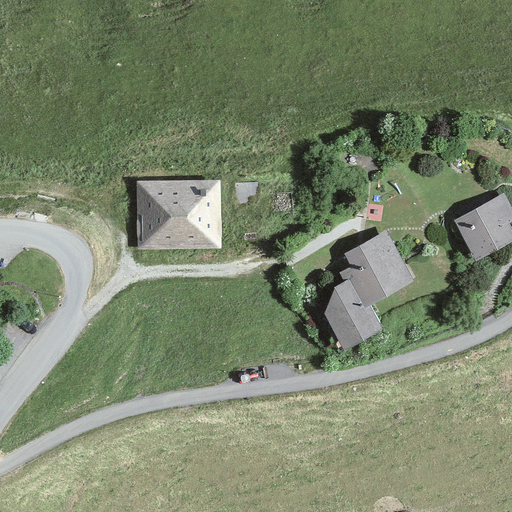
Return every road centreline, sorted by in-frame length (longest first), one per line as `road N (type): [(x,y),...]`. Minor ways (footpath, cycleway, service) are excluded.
road 1 (residential): [(0,470),(170,402),(352,382),(511,321)]
road 2 (unclassified): [(0,407),(59,334),(71,290),(65,257),(35,237),(0,235)]
